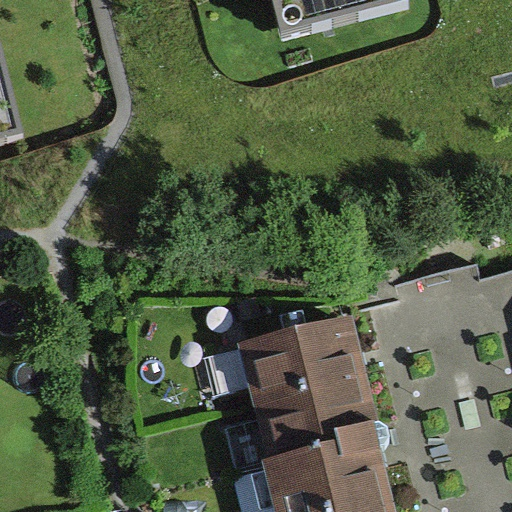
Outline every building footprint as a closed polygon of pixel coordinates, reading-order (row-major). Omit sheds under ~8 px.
[(270,0),(285,52),(400,22),(394,0),(270,0)] [(0,136),(17,132),(0,64),(0,136)] [(247,352),(265,433),(362,412),(345,331),(247,352)] [(265,433),(282,511),(291,511),(380,493),(362,412),(265,433)] [(291,511),(384,511),(380,493),(291,511)]
